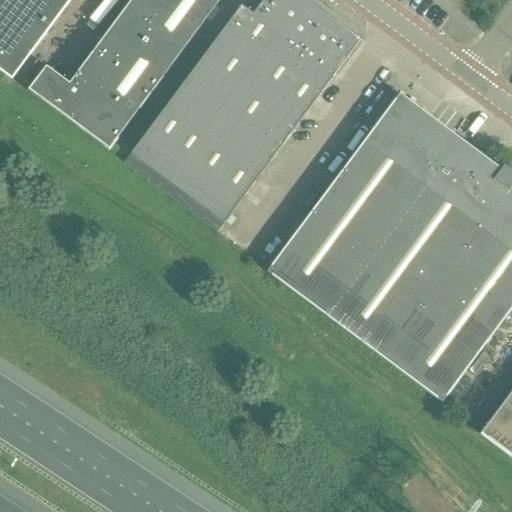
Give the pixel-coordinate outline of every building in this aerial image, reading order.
[(0,0),(0,72),(11,81),(71,0),(0,0)] [(174,0),(132,0),(115,24),(172,67),(204,23),(174,0)] [(124,165),(169,198),(175,190),(313,7),(304,0),(264,0),(252,16),(241,7),(124,165)] [(174,0),(204,23),(221,0),(174,0)] [(313,7),(175,190),(169,198),(217,234),(360,41),(313,7)] [(115,24),(83,67),(140,110),(172,67),(115,24)] [(140,110),(83,67),(69,86),(46,69),(29,92),(110,152),(140,110)] [(266,274),(349,335),(482,158),(399,96),(266,274)] [(482,158),(349,335),(441,404),(511,309),(511,173),(504,167),(501,172),(482,158)] [(511,392),(480,436),(511,460),(511,392)]
